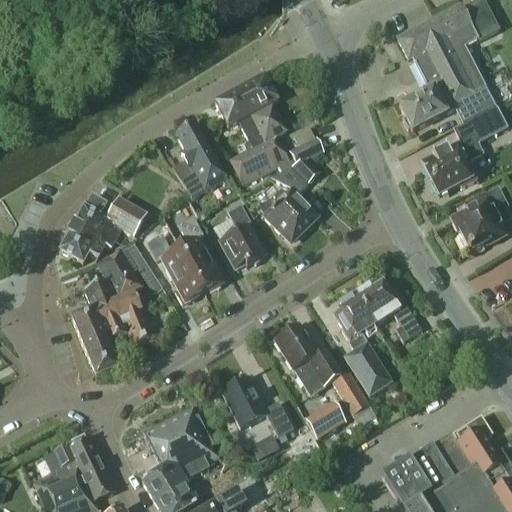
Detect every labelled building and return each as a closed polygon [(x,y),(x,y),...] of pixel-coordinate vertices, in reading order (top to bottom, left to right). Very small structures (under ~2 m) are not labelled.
[(119,0),(131,19),(162,0),(119,0)] [(496,111),(465,51),(497,34),(483,7),(463,17),(460,10),(398,43),(409,64),(413,62),(430,93),(399,109),(413,135),(448,116),(448,117),(455,113),(463,128),(496,111)] [(236,94),(276,169),(287,163),(275,140),(285,134),(270,107),(276,104),(263,80),(236,94)] [(241,188),(276,169),(236,94),(213,107),(226,131),(236,126),(250,153),(229,164),(241,188)] [(506,129),(496,111),(463,128),(457,131),(464,145),(457,149),(456,146),(421,164),(440,200),(472,184),(465,167),(483,158),(476,144),(506,129)] [(173,172),(190,202),(225,182),(194,127),(174,138),(184,155),(180,158),(184,166),(173,172)] [(297,170),(309,164),(325,156),(317,141),(289,155),(297,170)] [(299,196),(309,189),(321,177),(309,164),(297,170),(285,175),(271,183),(299,196)] [(504,239),(499,230),(510,223),(504,211),(507,209),(497,190),(462,209),(465,215),(456,220),(454,227),(459,237),(456,239),(464,253),(467,252),(470,257),(504,239)] [(286,200),(279,193),(258,214),(265,220),(262,223),(277,238),(279,235),(289,245),(313,220),(289,197),(286,200)] [(116,204),(108,219),(99,215),(103,207),(90,200),(83,212),(81,212),(57,255),(81,268),(86,259),(95,264),(103,250),(109,253),(119,235),(131,242),(143,219),(116,204)] [(250,228),(240,209),(226,217),(236,234),(219,244),(235,273),(244,269),(245,271),(253,267),(254,269),(261,260),(263,258),(247,230),(250,228)] [(178,252),(202,297),(220,287),(206,263),(209,262),(204,254),(201,254),(195,243),(201,240),(191,223),(177,231),(186,247),(178,252)] [(202,297),(178,252),(169,257),(160,240),(152,244),(146,250),(155,265),(160,263),(167,274),(164,276),(168,284),(171,282),(185,307),(202,297)] [(91,313),(69,322),(94,383),(116,374),(105,347),(127,338),(132,350),(152,342),(133,295),(141,291),(118,256),(97,269),(106,284),(83,294),(91,313)] [(354,298),(373,328),(391,316),(400,330),(394,334),(402,346),(419,335),(394,294),(390,297),(379,281),(368,288),(366,287),(357,293),(356,297),(354,298)] [(373,328),(354,298),(351,300),(349,298),(345,299),(342,300),(341,301),(340,305),(343,311),(335,317),(343,331),(340,332),(353,353),(343,360),(367,399),(390,385),(360,337),(373,328)] [(296,328),(272,343),(293,373),(310,401),(325,392),(323,390),(329,386),(350,420),(351,419),(368,409),(346,374),(341,378),(324,353),(315,358),(296,328)] [(279,407),(265,415),(247,382),(221,396),(241,433),(266,419),(278,442),(293,434),(279,407)] [(304,424),(316,444),(345,426),(333,407),(304,424)] [(368,409),(351,419),(360,433),(376,423),(377,423),(368,409)] [(141,483),(157,511),(187,511),(198,506),(186,486),(182,480),(206,466),(218,459),(193,411),(145,439),(163,470),(141,483)] [(467,463),(489,449),(485,442),(492,438),(480,418),(450,437),(467,463)] [(380,479),(400,511),(497,511),(483,488),(467,463),(450,437),(449,435),(380,479)] [(35,489),(46,511),(95,511),(93,507),(115,497),(89,441),(55,457),(64,475),(35,489)] [(307,451),(303,445),(291,452),(306,474),(322,464),(320,460),(323,458),(315,446),(307,451)] [(483,488),(511,470),(500,452),(493,456),(489,449),(467,463),(483,488)] [(206,466),(182,480),(186,486),(210,472),(206,466)] [(497,511),(501,511),(511,505),(511,470),(483,488),(497,511)] [(0,504),(3,505),(9,489),(0,485),(0,504)] [(237,493),(215,506),(219,511),(242,511),(247,509),(237,493)]
